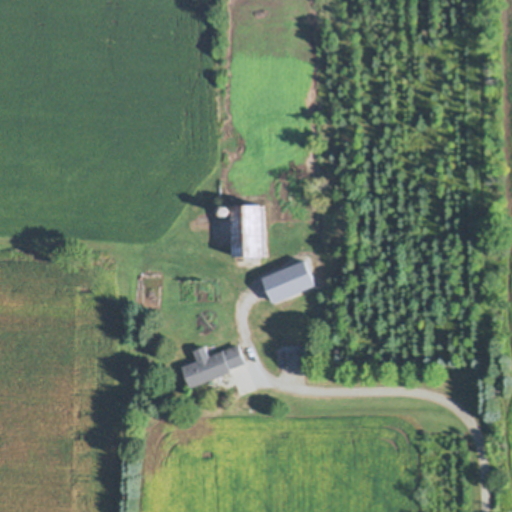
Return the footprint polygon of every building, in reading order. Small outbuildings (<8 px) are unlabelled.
[(227,206),(228,206),(229,206),(230,206),(230,207),(231,207),(232,208),(232,209),(233,209),(233,210),(233,211),(233,212),(232,212),(232,213),(232,214),(231,214),(231,215),(230,215),(229,215),(228,215),(227,215),(226,215),(225,214),(224,214),(224,213),(224,212),(223,211),(223,210),(224,210),(224,209),(224,208),(225,208),(225,207),(226,207),(226,206),(227,206)] [(269,209),(270,256),(241,257),(239,209),(269,209)] [(316,288),(274,304),(265,280),(306,264),(316,288)] [(160,276),(141,276),(141,313),(160,313),(160,276)] [(205,345),(209,356),(240,344),(247,363),(232,369),(233,371),(206,382),(193,387),(185,366),(198,360),(194,350),(205,345)]
